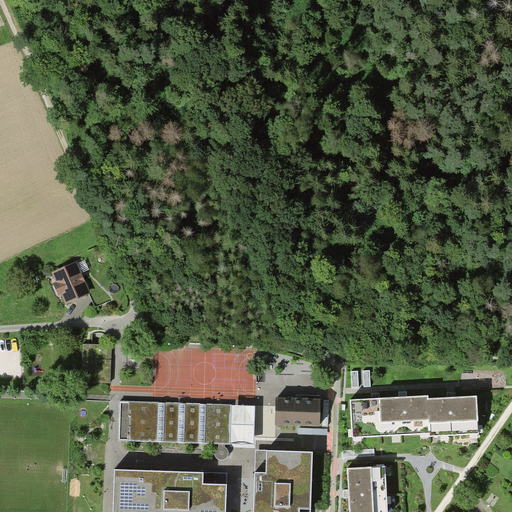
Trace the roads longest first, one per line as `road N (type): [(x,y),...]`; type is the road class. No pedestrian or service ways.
road 1 (residential): [(331,511),(336,367),(326,354),(142,317),(0,329)]
road 2 (track): [(142,317),(6,0)]
road 3 (track): [(511,355),(332,358)]
road 4 (track): [(511,405),(438,511)]
